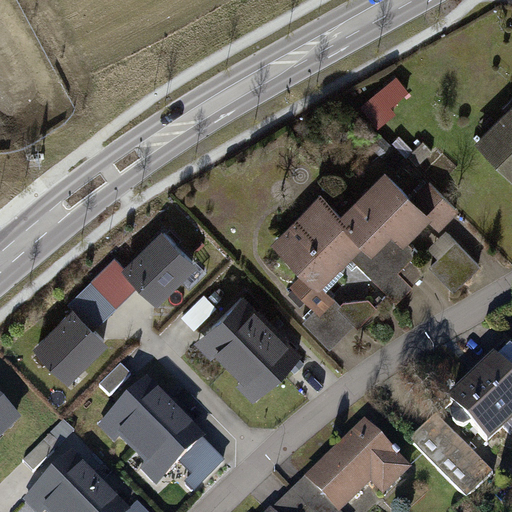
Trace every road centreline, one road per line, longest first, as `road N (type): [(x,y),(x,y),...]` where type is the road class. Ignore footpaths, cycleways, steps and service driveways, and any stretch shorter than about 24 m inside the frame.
road 1 (primary): [(0,269),(151,145),(400,0)]
road 2 (residential): [(511,283),(322,404),(205,511)]
